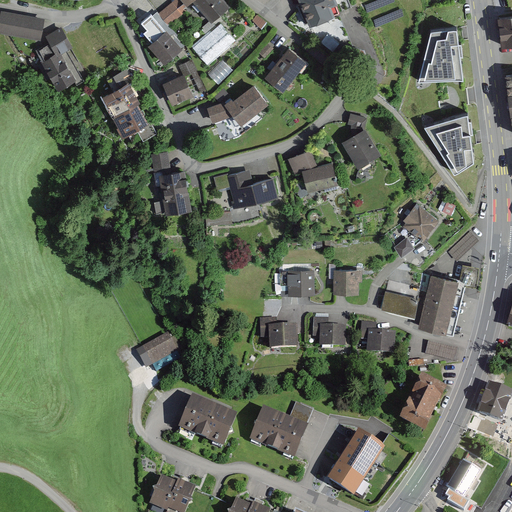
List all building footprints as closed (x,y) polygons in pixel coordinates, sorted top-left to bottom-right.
[(169,0),(156,10),(167,24),(198,1),(214,21),(234,6),(228,0),(169,0)] [(297,0),(299,5),(296,7),(303,26),(308,24),(310,29),(313,28),(341,17),(337,7),(339,6),(336,0),(297,0)] [(43,18),(3,11),(0,25),(0,28),(39,36),(43,18)] [(188,51),(158,14),(145,24),(157,38),(151,42),(170,65),(188,51)] [(511,15),(499,16),(501,44),(511,43),(511,15)] [(341,17),(313,28),(325,56),(352,45),(341,17)] [(74,43),(63,23),(47,31),(56,48),(34,60),(44,78),(50,75),(58,90),(82,77),(74,61),(69,64),(62,50),(74,43)] [(221,23),(194,45),(209,64),(237,42),(221,23)] [(456,28),(431,30),(419,80),(463,79),(460,55),(462,55),(461,43),(458,44),(456,28)] [(309,59),(286,42),(262,73),(285,90),(309,59)] [(225,57),(211,70),(220,80),(234,66),(225,57)] [(192,58),(178,64),(182,74),(166,81),(174,100),(192,92),(185,74),(193,71),(200,89),(204,88),(192,58)] [(125,70),(110,77),(114,86),(129,79),(125,70)] [(114,86),(101,93),(123,135),(137,128),(151,122),(129,79),(114,86)] [(229,100),(208,103),(212,120),(234,112),(241,124),(271,102),(255,82),(229,100)] [(465,89),(419,94),(420,115),(469,103),(467,89),(465,89)] [(365,116),(348,112),(350,133),(338,141),(358,173),(387,154),(369,125),(362,129),(365,116)] [(464,114),(425,126),(454,173),(473,161),(469,132),(472,132),(471,120),(468,120),(467,114),(464,114)] [(151,122),(137,128),(142,139),(156,133),(151,122)] [(311,145),(287,153),(295,179),(304,176),(309,191),(344,181),(338,162),(318,168),(311,145)] [(167,150),(151,153),(154,170),(170,168),(167,150)] [(185,168),(158,172),(166,214),(193,209),(185,168)] [(257,169),(229,175),(238,210),(283,200),(278,180),(260,184),(257,169)] [(447,218),(418,200),(405,218),(412,223),(392,240),(401,251),(422,238),(433,238),(447,218)] [(483,242),(474,232),(451,251),(460,261),(483,242)] [(464,281),(433,275),(428,298),(424,320),(423,325),(457,333),(467,283),(481,286),(485,267),(467,263),(464,281)] [(360,267),(334,268),(335,292),(361,291),(360,267)] [(317,268),(280,269),(280,280),(290,280),(291,294),(318,293),(317,268)] [(428,298),(389,289),(384,311),(424,320),(428,298)] [(278,316),(261,318),(262,337),(273,336),(275,352),(293,351),(296,347),(302,344),(300,324),(279,326),(278,316)] [(327,316),(311,316),(311,335),(321,335),(321,349),(345,349),(345,326),(327,326),(327,316)] [(376,321),(362,320),(361,338),(368,338),(367,353),(395,355),(397,331),(376,330),(376,321)] [(168,332),(144,345),(136,349),(146,368),(178,351),(168,332)] [(462,349),(432,342),(428,354),(458,361),(462,349)] [(448,386),(422,373),(400,416),(426,429),(448,386)] [(511,420),(511,387),(497,381),(483,414),(510,425),(511,420)] [(229,414),(193,400),(179,433),(194,438),(203,443),(212,446),(224,451),(230,437),(234,436),(233,430),(237,418),(229,414)] [(289,421),(264,410),(259,422),(255,424),(257,429),(254,434),(250,443),(294,463),(309,430),(306,429),(314,410),(297,404),(292,414),(289,421)] [(384,448),(358,431),(327,480),(339,489),(353,495),(384,448)] [(484,470),(464,458),(447,485),(450,487),(446,494),(449,496),(448,499),(464,509),(481,482),(478,480),(484,470)] [(176,485),(162,479),(157,492),(153,495),(154,497),(152,507),(161,511),(169,511),(179,483),(176,485)] [(196,490),(179,483),(169,511),(187,511),(189,509),(193,507),(192,503),(196,490)] [(250,511),(252,509),(236,502),(232,511),(250,511)]
